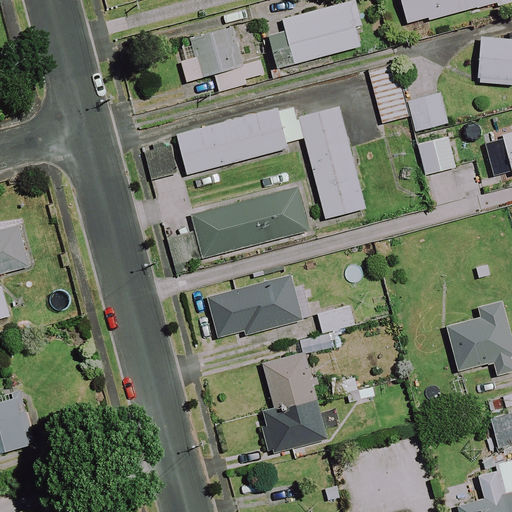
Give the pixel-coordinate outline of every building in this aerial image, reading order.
[(511,0),(400,0),(407,27),(494,6),(495,12),(511,7),(511,0)] [(363,27),(356,2),(283,22),(286,33),(268,38),(277,72),(360,49),(355,29),(363,27)] [(236,69),(226,29),(190,39),(196,60),(180,64),(186,85),(213,77),(217,94),(245,87),(244,83),(265,77),(261,62),(236,69)] [(511,42),(481,40),(478,85),(511,87),(511,42)] [(407,119),(395,69),(369,75),(382,126),(407,119)] [(448,126),(441,96),(408,103),(415,134),(448,126)] [(288,151),(286,145),(301,141),(293,107),(259,116),(177,137),(187,177),(288,151)] [(366,211),(340,109),(299,119),(325,221),(366,211)] [(511,134),(502,137),(511,177),(511,176),(511,134)] [(457,170),(448,139),(417,147),(425,178),(457,170)] [(168,142),(143,148),(150,182),(175,176),(168,142)] [(168,241),(177,276),(191,273),(188,264),(313,231),(302,188),(192,217),(197,233),(168,241)] [(0,275),(30,267),(19,227),(0,232),(0,275)] [(302,322),(290,278),(207,300),(218,341),(244,334),(245,338),(302,322)] [(0,320),(8,319),(0,288),(0,320)] [(511,344),(502,301),(470,308),(473,321),(447,327),(457,373),(492,365),(495,378),(511,374),(511,344)] [(355,327),(350,306),(318,314),(323,335),(355,327)] [(333,414),(321,417),(305,355),(263,366),(275,410),(259,414),(270,456),(327,441),(324,428),(336,425),(333,414)] [(357,391),(355,379),(328,385),(331,400),(347,396),(349,405),(375,399),(373,388),(357,391)] [(0,455),(28,448),(16,401),(0,404),(0,455)] [(511,445),(511,414),(489,422),(498,450),(511,445)] [(511,511),(511,461),(497,466),(498,472),(477,477),(483,500),(457,507),(457,511),(511,511)] [(339,480),(322,485),(328,504),(345,499),(339,480)]
